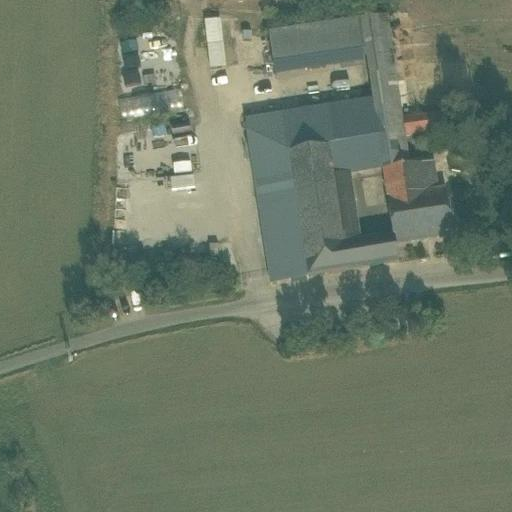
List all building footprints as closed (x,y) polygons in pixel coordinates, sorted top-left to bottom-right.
[(367,59),(375,100),(399,97),(387,17),(269,34),(276,73),(367,59)] [(120,96),(121,115),(183,111),(182,92),(120,96)] [(403,121),(399,97),(375,100),(246,121),(271,286),(308,279),(291,154),(330,149),(334,175),(350,172),(383,167),(384,172),(409,168),(405,137),(403,121)] [(448,114),(403,121),(405,137),(450,130),(448,114)] [(149,149),(148,137),(172,135),(172,126),(124,128),(125,150),(149,149)] [(308,279),(348,272),(345,246),(334,175),(330,149),(291,154),(308,279)] [(434,164),(422,166),(425,183),(437,181),(434,164)] [(409,168),(384,172),(394,237),(395,246),(397,246),(453,237),(446,192),(439,193),(437,181),(425,183),(422,166),(409,168)] [(334,175),(345,246),(361,243),(350,172),(334,175)] [(380,240),(384,266),(399,263),(397,246),(395,246),(394,237),(380,240)] [(384,266),(380,240),(361,243),(365,270),(384,266)] [(365,270),(361,243),(345,246),(348,272),(365,270)]
